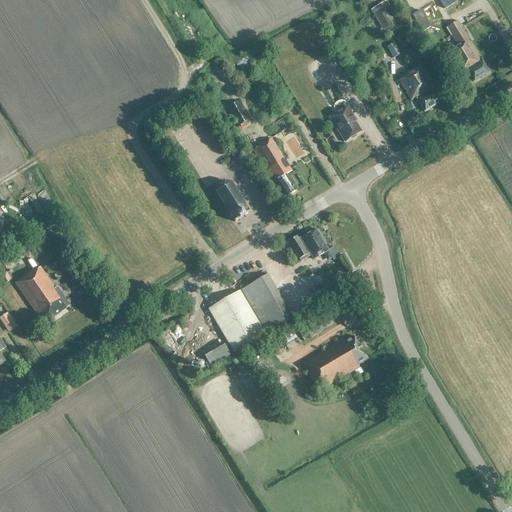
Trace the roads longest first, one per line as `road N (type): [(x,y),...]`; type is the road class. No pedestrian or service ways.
road 1 (tertiary): [(0,407),(350,190)]
road 2 (tertiary): [(350,190),(430,385),(506,511)]
road 3 (tertiary): [(511,93),(350,190)]
